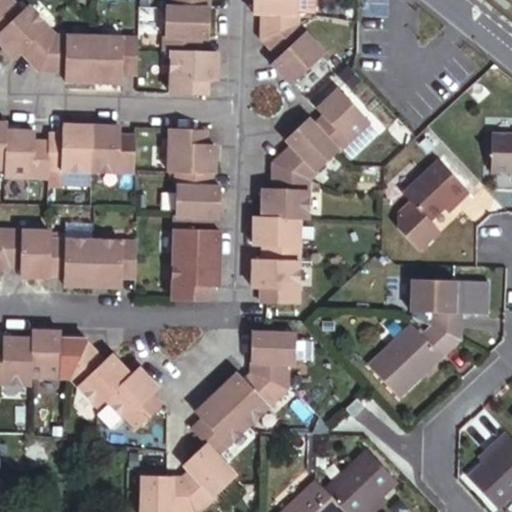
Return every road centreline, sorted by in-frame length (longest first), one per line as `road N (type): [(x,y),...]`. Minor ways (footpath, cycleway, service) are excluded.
road 1 (residential): [(0,101),(231,109)]
road 2 (residential): [(231,109),(228,320)]
road 3 (residential): [(228,320),(228,344),(187,392),(172,389),(107,314)]
road 4 (residential): [(467,511),(441,486),(434,427),(511,356)]
road 5 (residential): [(107,314),(228,320)]
